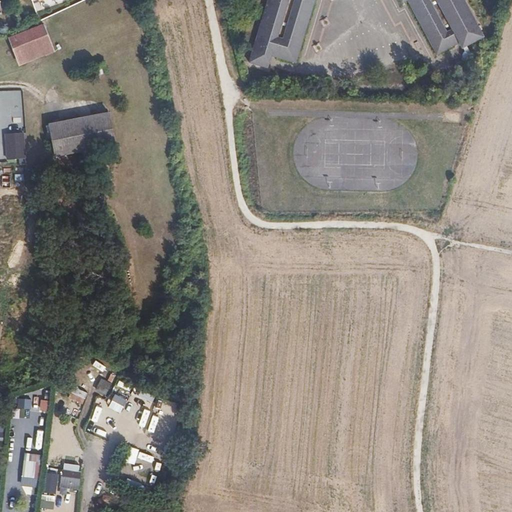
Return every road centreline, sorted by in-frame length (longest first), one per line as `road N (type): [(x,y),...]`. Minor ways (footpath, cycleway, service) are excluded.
road 1 (track): [(208,0),(238,188),(252,220),(391,225),(429,235)]
road 2 (track): [(429,235),(439,270),(418,434),(420,511)]
